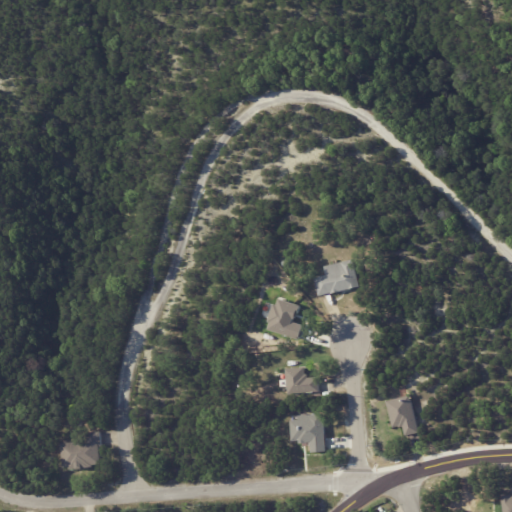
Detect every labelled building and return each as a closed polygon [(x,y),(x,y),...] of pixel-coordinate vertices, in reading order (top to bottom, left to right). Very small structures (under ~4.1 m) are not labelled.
[(353,290),(322,297),(318,279),(330,276),(328,266),(357,260),(363,288),(353,290)] [(300,336),(302,325),(293,323),(297,305),(276,300),(270,330),(300,336)] [(311,376),(311,379),(322,378),(323,394),(291,396),(290,370),(308,369),(308,375),(311,375),(311,376)] [(420,434),(409,437),(407,428),(403,429),(402,427),(397,429),(390,402),(413,396),(423,433),(420,434)] [(312,452),(326,451),(324,415),(291,417),(292,442),(312,441),(312,452)] [(105,433),(106,448),(104,448),(104,455),(103,455),(104,469),(72,471),(72,468),(66,469),(64,445),(92,443),(92,434),(105,433)] [(504,511),(503,495),(511,494),(511,511),(504,511)]
